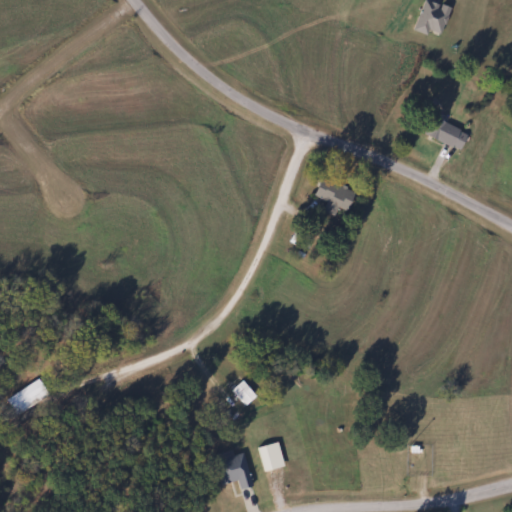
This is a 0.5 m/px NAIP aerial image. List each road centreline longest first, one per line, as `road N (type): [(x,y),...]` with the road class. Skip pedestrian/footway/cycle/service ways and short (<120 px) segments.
road 1 (residential): [(138,0),(202,69),(285,125),(511,224)]
road 2 (residential): [(94,382),(151,363),(226,310),(260,251),(306,136)]
road 3 (residential): [(298,511),(443,500),(511,480)]
road 4 (residential): [(0,99),(129,0)]
